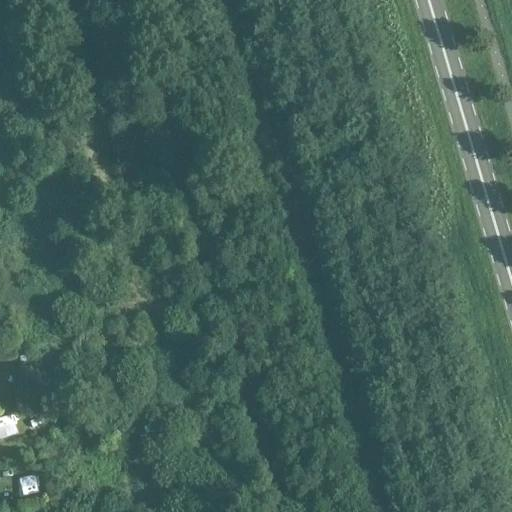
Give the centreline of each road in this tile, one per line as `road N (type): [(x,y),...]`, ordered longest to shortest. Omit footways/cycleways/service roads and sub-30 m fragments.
road 1 (track): [(315,0),(463,511)]
road 2 (secondary): [(511,275),(429,0)]
